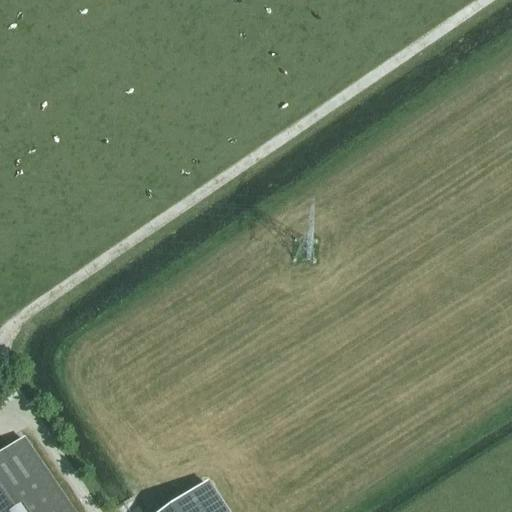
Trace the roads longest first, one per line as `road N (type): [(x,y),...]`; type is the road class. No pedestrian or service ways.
road 1 (track): [(0,344),(11,326),(66,285),(486,0)]
road 2 (track): [(93,511),(36,425),(0,387)]
